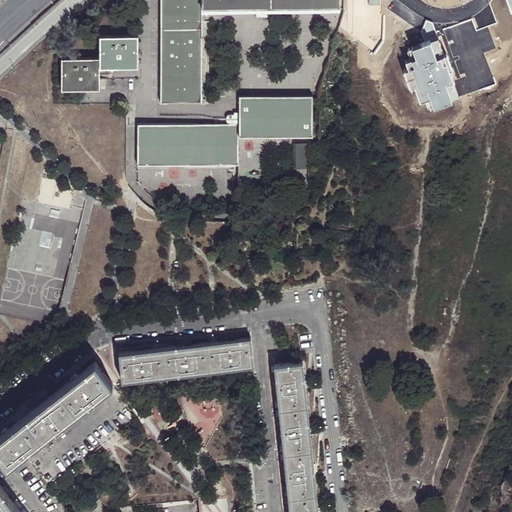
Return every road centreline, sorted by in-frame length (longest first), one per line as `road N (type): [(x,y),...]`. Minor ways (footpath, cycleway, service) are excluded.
road 1 (residential): [(0,416),(103,334),(257,316)]
road 2 (residential): [(257,316),(302,311),(314,321),(339,511)]
road 3 (residential): [(257,316),(277,511)]
